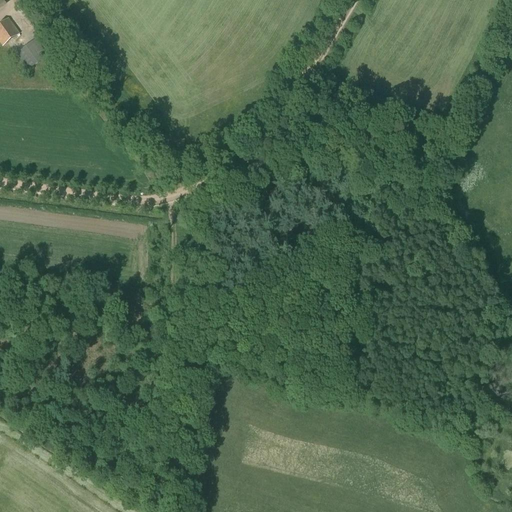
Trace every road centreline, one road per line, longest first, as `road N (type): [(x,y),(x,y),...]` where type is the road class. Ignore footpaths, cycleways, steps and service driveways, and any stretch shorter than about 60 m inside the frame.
road 1 (track): [(353,0),(277,129),(214,189),(159,207),(0,189)]
road 2 (track): [(175,204),(172,511)]
